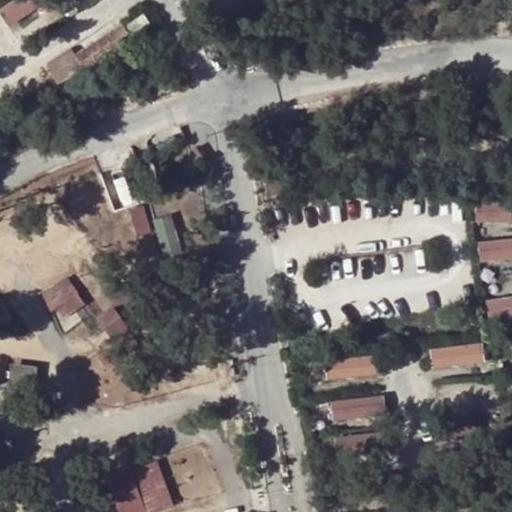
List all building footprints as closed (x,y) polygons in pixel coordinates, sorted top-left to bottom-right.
[(14,21),(44,3),(42,0),(11,0),(4,5),(14,21)] [(126,25),(133,35),(151,24),(144,13),(126,25)] [(128,33),(122,23),(75,53),(85,69),(120,47),(116,40),(128,33)] [(511,199),(478,199),(478,219),(511,219),(511,199)] [(511,234),(480,240),(484,260),(511,254),(511,234)] [(73,274),(45,289),(63,323),(91,309),(73,274)] [(490,316),(511,313),(511,293),(489,295),(490,316)] [(486,340),(433,343),(434,364),(487,361),(486,340)] [(329,376),(379,373),(378,352),(327,356),(329,376)] [(479,381),(441,384),(444,414),(482,411),(479,381)] [(334,396),(335,418),(382,416),(381,393),(334,396)] [(142,511),(144,511),(128,468),(108,475),(116,499),(120,511),(142,511)] [(94,481),(102,504),(116,499),(108,475),(94,481)]
